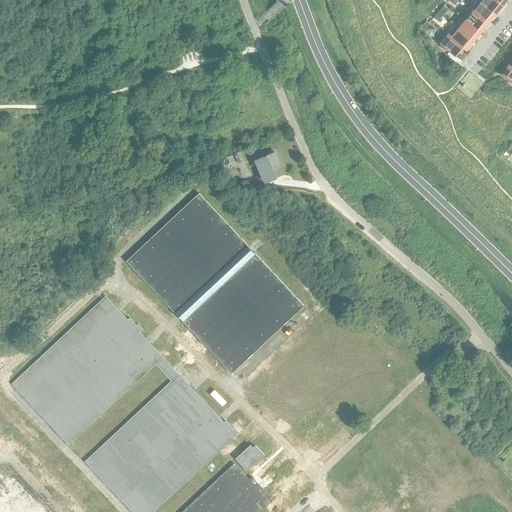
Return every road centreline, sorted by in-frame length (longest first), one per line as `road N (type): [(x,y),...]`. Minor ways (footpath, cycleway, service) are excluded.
road 1 (tertiary): [(511,274),(356,116),(299,0)]
road 2 (residential): [(511,371),(316,173)]
